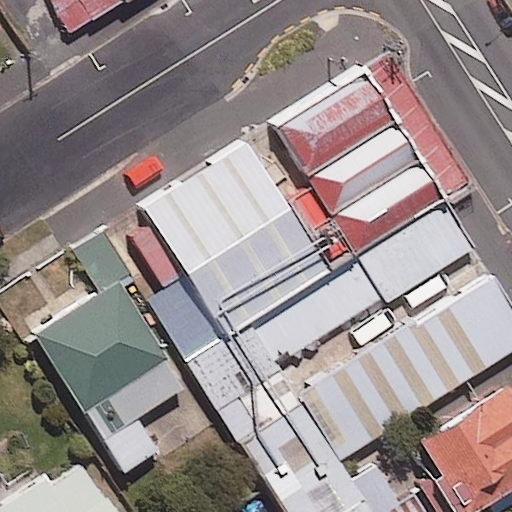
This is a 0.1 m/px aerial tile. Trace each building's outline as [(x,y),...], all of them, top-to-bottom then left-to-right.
[(43,0),(64,34),(84,21),(117,0),(43,0)] [(286,206),(322,265),(458,182),(379,52),(267,121),(311,192),(286,206)] [(132,210),(212,337),(316,272),(237,145),(132,210)] [(372,300),(377,307),(469,249),(439,200),(346,258),(372,300)] [(127,278),(97,231),(66,251),(93,292),(26,336),(116,473),(150,450),(129,418),(176,387),(111,289),(127,278)] [(372,300),(346,258),(245,322),(271,364),(372,300)] [(511,316),(483,271),(289,393),(330,458),(511,343),(511,316)] [(289,393),(271,364),(245,322),(179,364),(272,511),(364,511),(346,482),(330,458),(289,393)] [(462,511),(511,480),(511,395),(503,381),(404,444),(447,511),(462,511)] [(0,511),(114,511),(76,453),(0,502),(0,511)] [(346,482),(364,511),(427,511),(411,485),(393,496),(374,465),(346,482)]
